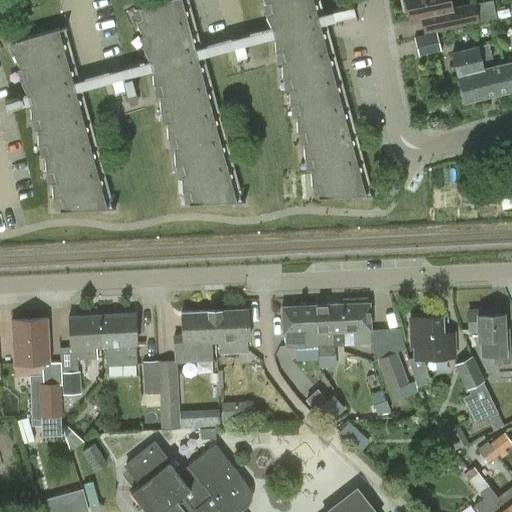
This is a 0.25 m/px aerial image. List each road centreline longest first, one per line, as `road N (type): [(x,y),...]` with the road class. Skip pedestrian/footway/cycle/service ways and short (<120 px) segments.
road 1 (residential): [(511,272),(0,294)]
road 2 (residential): [(375,0),(403,140),(435,148),(511,128)]
